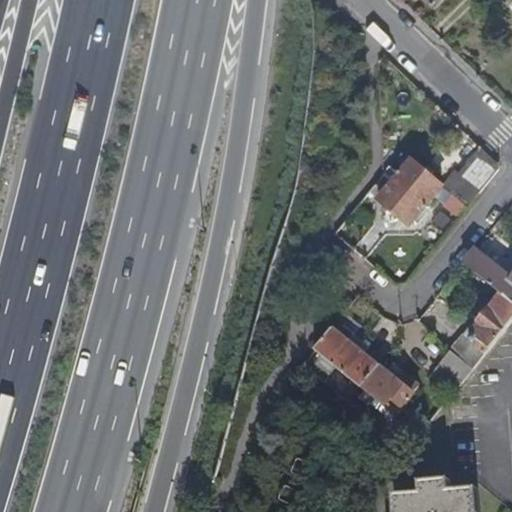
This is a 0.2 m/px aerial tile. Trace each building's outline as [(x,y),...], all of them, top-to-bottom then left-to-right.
[(413,164),(396,184),(419,202),(428,192),(437,199),(445,190),(413,164)] [(397,176),(391,171),(387,176),(392,181),(397,176)] [(392,181),(387,176),(382,182),(391,190),(381,203),(413,230),(437,199),(428,192),(419,202),(396,184),(392,181)] [(468,209),(480,194),(474,188),(461,204),(468,209)] [(453,228),(468,209),(461,204),(454,198),(439,216),(453,228)] [(511,279),(478,252),(466,267),(503,297),(511,304),(511,279)] [(489,356),(511,327),(511,304),(503,297),(481,325),(483,326),(474,337),(478,340),(475,345),(489,356)] [(436,302),(421,318),(441,336),(456,321),(436,302)] [(347,315),(334,331),(343,338),(356,322),(347,315)] [(483,326),(481,325),(479,322),(470,334),(474,337),(483,326)] [(334,331),(316,353),(364,393),(383,370),(366,356),(358,350),(362,345),(356,341),(352,346),(343,338),(334,331)] [(358,350),(366,356),(371,349),(367,346),(366,348),(362,345),(358,350)] [(476,372),(489,356),(475,345),(462,361),(476,372)] [(462,361),(453,354),(433,380),(456,398),(476,372),(462,361)] [(383,370),(364,393),(370,397),(398,420),(421,390),(406,378),(400,385),(390,376),(383,370)] [(396,370),(390,376),(400,385),(406,378),(396,370)] [(480,511),(479,491),(452,493),(451,482),(421,484),(422,496),(392,498),(393,511),(480,511)]
